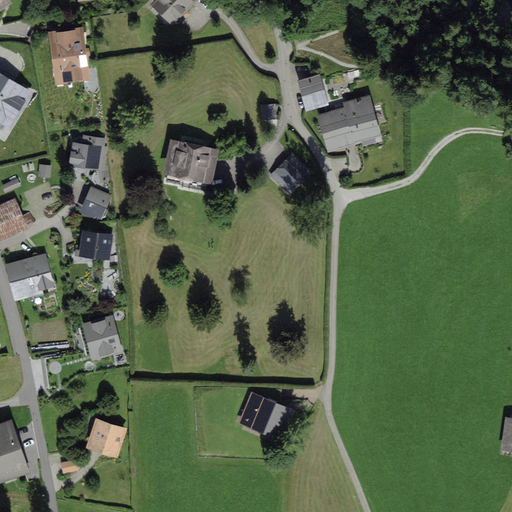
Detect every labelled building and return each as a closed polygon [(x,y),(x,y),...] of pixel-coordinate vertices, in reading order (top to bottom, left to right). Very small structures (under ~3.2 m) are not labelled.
[(155,0),(158,2),(157,3),(172,18),(179,11),(183,14),(192,5),(190,3),(192,0),(155,0)] [(55,35),(61,78),(85,74),(83,65),(85,63),(84,57),(82,55),(79,32),(55,35)] [(0,76),(0,114),(9,120),(26,92),(0,76)] [(318,77),(301,82),(308,106),(325,101),(318,77)] [(367,97),(349,102),(350,106),(354,123),(328,130),(333,148),(356,142),(355,139),(377,133),(367,97)] [(274,106),(262,105),(261,115),(273,116),(274,106)] [(328,130),(354,123),(350,106),(323,113),(328,130)] [(103,140),(89,138),(85,139),(83,146),(77,145),(74,161),(103,166),(106,150),(102,149),(103,140)] [(33,148),(40,147),(39,140),(32,140),(33,148)] [(169,168),(208,177),(213,151),(203,149),(203,146),(188,143),(187,146),(186,145),(186,144),(185,144),(185,145),(174,143),(169,168)] [(273,175),(289,191),(308,171),(292,155),(273,175)] [(17,179),(3,185),(6,192),(20,186),(17,179)] [(99,216),(108,197),(93,190),(84,209),(99,216)] [(0,205),(0,236),(33,222),(29,212),(22,216),(16,201),(6,206),(5,203),(0,205)] [(106,254),(109,237),(86,234),(84,251),(106,254)] [(34,262),(37,261),(36,257),(12,263),(20,296),(42,291),(40,285),(34,262)] [(37,261),(34,262),(40,285),(51,283),(44,259),(37,261)] [(95,320),(95,340),(116,340),(116,320),(95,320)] [(279,433),(288,411),(254,397),(245,419),(279,433)] [(98,423),(92,443),(115,451),(118,443),(121,444),(125,432),(98,423)] [(8,424),(0,427),(0,472),(2,477),(24,469),(8,424)] [(79,469),(77,460),(62,463),(64,471),(79,469)]
